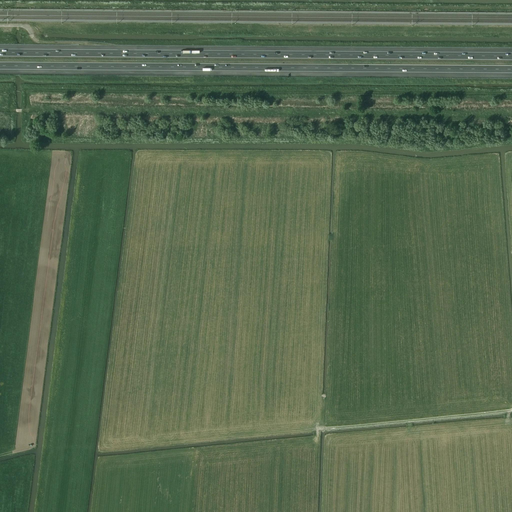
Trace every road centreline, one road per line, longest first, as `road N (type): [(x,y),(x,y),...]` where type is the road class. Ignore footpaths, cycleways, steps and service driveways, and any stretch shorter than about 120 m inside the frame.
road 1 (motorway): [(511,56),(0,51)]
road 2 (track): [(0,4),(511,7)]
road 3 (motorway): [(0,66),(511,69)]
